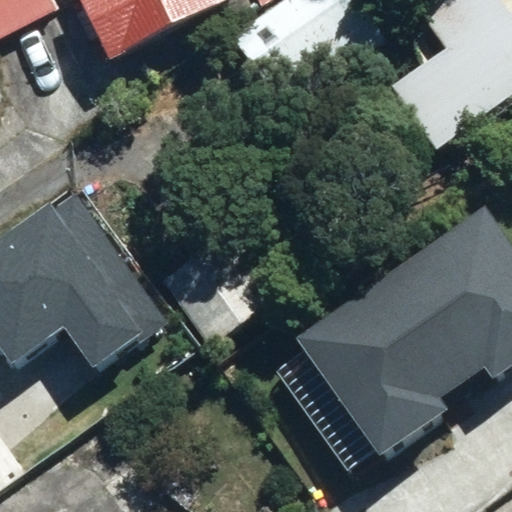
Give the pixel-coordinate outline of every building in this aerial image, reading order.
[(50,0),(0,0),(0,52),(62,23),(50,0)] [(82,0),(82,1),(75,4),(106,74),(227,20),(224,11),(242,3),(240,0),(82,0)] [(386,43),(350,0),(295,0),(228,55),(286,125),(386,43)] [(511,0),(440,0),(410,24),(440,62),(386,104),(440,172),(511,115),(511,0)] [(511,384),(511,245),(485,212),(272,378),(366,496),(447,433),(439,423),(477,394),(486,405),(511,384)] [(238,239),(160,289),(207,362),(285,312),(238,239)]
